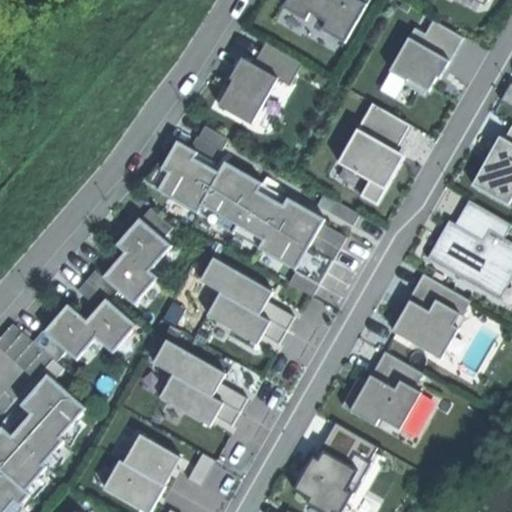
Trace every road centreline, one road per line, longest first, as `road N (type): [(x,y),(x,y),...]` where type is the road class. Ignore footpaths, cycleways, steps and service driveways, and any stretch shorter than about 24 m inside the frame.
road 1 (residential): [(247,511),(511,36)]
road 2 (residential): [(232,0),(97,188),(0,300)]
